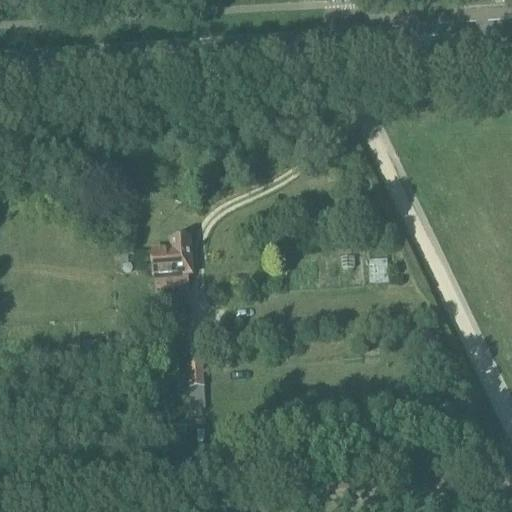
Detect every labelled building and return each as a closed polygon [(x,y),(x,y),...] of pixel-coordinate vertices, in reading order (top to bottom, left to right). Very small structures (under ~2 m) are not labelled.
[(172,255),(152,256),(154,280),(161,280),(162,292),(187,290),(186,278),(190,278),(188,244),(172,245),(172,255)] [(138,307),(140,324),(186,321),(184,296),(174,297),(174,304),(138,307)] [(102,345),(82,345),(82,359),(102,357),(102,345)] [(188,392),(190,392),(190,405),(203,404),(204,391),(205,390),(203,364),(185,365),(188,392)] [(331,385),(350,384),(349,367),(330,368),(331,385)]
